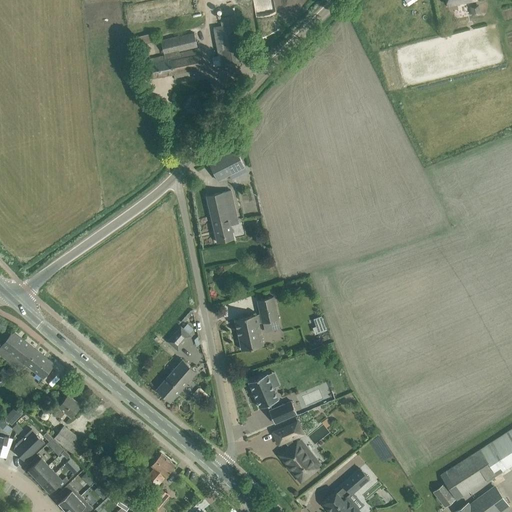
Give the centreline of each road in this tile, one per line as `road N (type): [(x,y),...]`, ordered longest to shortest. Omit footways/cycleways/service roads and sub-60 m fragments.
road 1 (unclassified): [(215,469),(232,451),(176,167)]
road 2 (secondary): [(215,469),(8,294)]
road 3 (unclassified): [(176,167),(340,0)]
road 4 (unclassified): [(8,294),(105,234),(176,167)]
